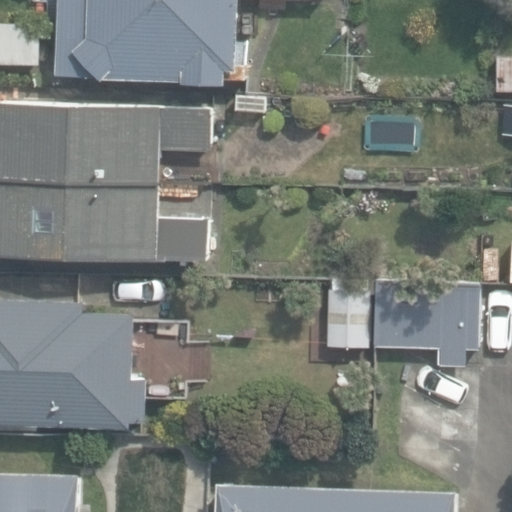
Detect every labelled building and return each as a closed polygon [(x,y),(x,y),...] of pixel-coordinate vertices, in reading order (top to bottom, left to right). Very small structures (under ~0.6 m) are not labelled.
[(61,0),(59,72),(229,80),(230,64),(240,64),(242,0),(61,0)] [(0,61),(43,62),(44,20),(0,19),(0,61)] [(499,89),(511,89),(511,53),(500,53),(499,89)] [(0,95),(0,177),(163,182),(163,160),(191,161),(191,146),(214,147),(215,108),(163,107),(164,99),(0,95)] [(163,182),(0,177),(0,252),(211,257),(212,215),(162,214),(163,182)] [(443,361),(467,362),(468,346),(482,346),(483,281),(380,279),(379,279),(378,344),(444,346),(443,361)] [(0,421),(135,425),(136,417),(151,417),(152,376),(137,376),(139,309),(88,307),(88,298),(0,295),(0,421)] [(0,511),(82,511),(84,471),(0,468),(0,511)] [(460,511),(462,485),(223,480),(220,511),(460,511)]
